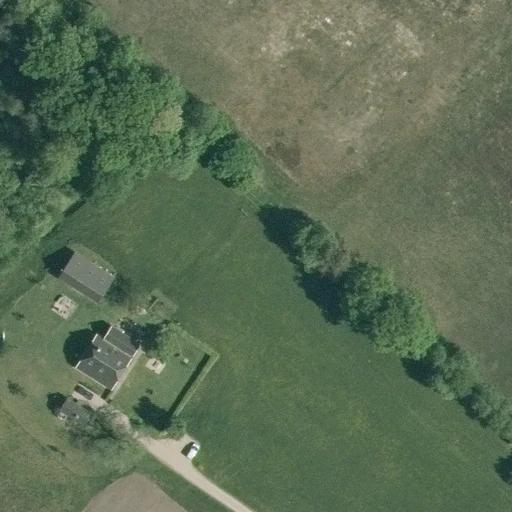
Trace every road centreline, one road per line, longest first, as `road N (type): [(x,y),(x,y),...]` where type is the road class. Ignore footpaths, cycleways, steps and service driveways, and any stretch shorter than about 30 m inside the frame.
road 1 (track): [(151,107),(511,446)]
road 2 (track): [(242,511),(115,416)]
